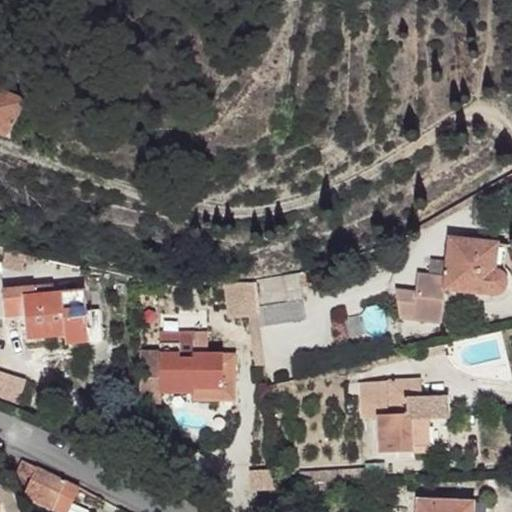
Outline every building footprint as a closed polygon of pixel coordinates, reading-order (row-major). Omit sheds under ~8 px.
[(0,130),(8,134),(13,124),(16,125),(18,122),(16,120),(29,99),(1,87),(0,86),(0,130)] [(497,241),(448,236),(446,259),(443,276),(442,291),(448,291),(494,297),(501,296),(507,291),(508,280),(502,270),(494,268),(497,241)] [(505,243),(497,241),(494,268),(502,270),(505,243)] [(431,274),(443,276),(446,259),(432,259),(431,269),(431,274)] [(280,275),(253,278),(253,283),(257,306),(301,299),(297,272),(280,275)] [(415,291),(395,288),(400,320),(442,325),(448,291),(442,291),(443,276),(431,274),(418,273),(415,291)] [(253,283),(223,284),(228,318),(249,317),(254,366),(265,366),(257,306),(253,283)] [(54,285),(4,289),(4,305),(25,303),(25,313),(27,330),(65,327),(66,338),(88,336),(86,313),(85,293),(55,293),(54,285)] [(25,303),(4,305),(4,315),(25,313),(25,303)] [(99,314),(86,313),(88,336),(99,335),(99,314)] [(195,329),(160,330),(160,389),(195,389),(195,385),(223,383),(223,375),(236,374),(236,349),(195,350),(195,329)] [(160,350),(140,350),(140,400),(161,400),(161,390),(160,389),(160,350)] [(195,385),(195,389),(194,396),(236,396),(236,374),(223,375),(223,383),(195,385)] [(425,379),(393,380),(392,412),(381,413),(381,451),(400,452),(399,444),(414,445),(430,444),(430,419),(440,418),(438,395),(426,395),(425,379)] [(23,459),(17,470),(32,478),(38,467),(23,459)] [(32,478),(26,491),(53,502),(64,479),(38,467),(32,478)] [(53,502),(26,491),(23,498),(56,511),(65,511),(71,501),(78,487),(64,479),(53,502)] [(474,502),(474,511),(482,511),(483,499),(474,498),(474,502)] [(483,499),(482,511),(489,511),(490,500),(483,499)] [(474,511),(474,502),(422,500),(420,511),(474,511)] [(86,511),(88,510),(71,501),(65,511),(86,511)]
